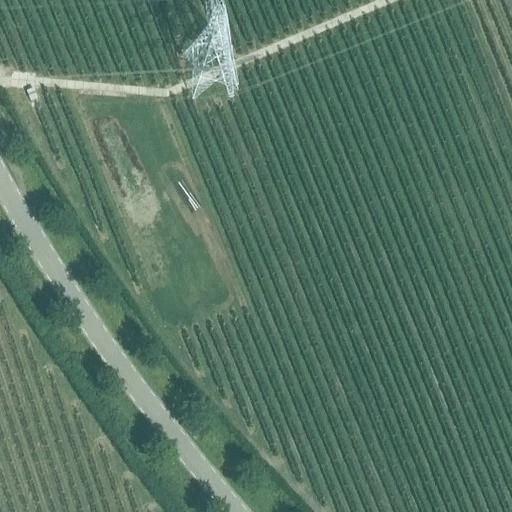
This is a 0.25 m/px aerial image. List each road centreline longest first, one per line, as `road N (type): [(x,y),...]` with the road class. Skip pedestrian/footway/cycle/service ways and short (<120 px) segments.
road 1 (tertiary): [(233,511),(130,382),(0,175)]
road 2 (track): [(386,0),(166,92),(0,82)]
